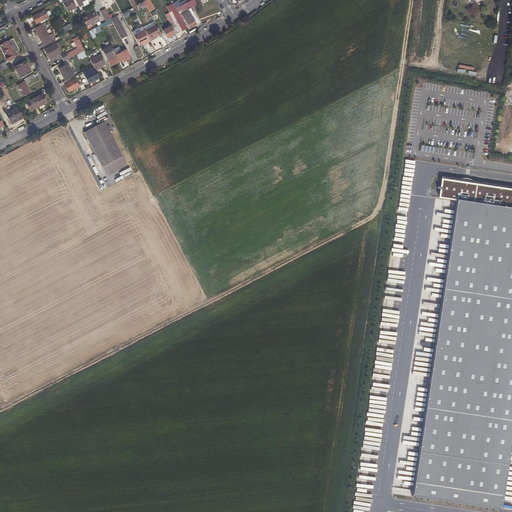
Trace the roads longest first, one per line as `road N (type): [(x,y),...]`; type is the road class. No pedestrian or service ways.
road 1 (track): [(409,0),(378,212),(0,407)]
road 2 (residential): [(232,18),(66,111)]
